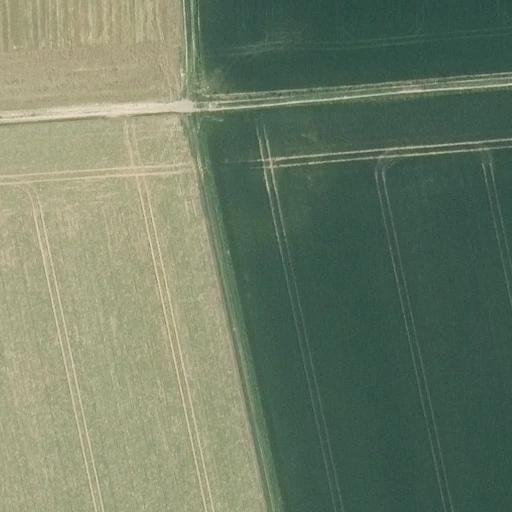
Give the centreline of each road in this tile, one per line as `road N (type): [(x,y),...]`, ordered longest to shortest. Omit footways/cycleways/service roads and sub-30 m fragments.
road 1 (track): [(271,511),(191,105),(188,0)]
road 2 (track): [(0,120),(511,82)]
